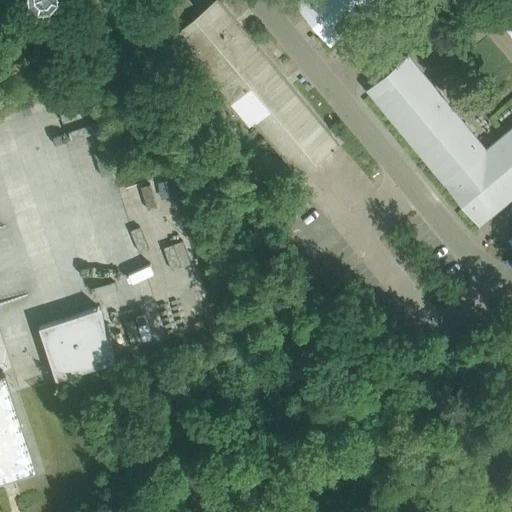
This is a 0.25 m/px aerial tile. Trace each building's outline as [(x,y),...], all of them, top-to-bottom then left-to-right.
[(338,143),(217,0),(215,0),(173,35),(248,124),(254,119),(300,174),(338,143)] [(381,0),(300,0),(297,3),(330,43),(381,0)] [(368,89),(479,223),(511,195),(511,128),(486,150),(408,55),(368,89)] [(153,285),(171,341),(215,326),(196,270),(153,285)] [(116,359),(98,306),(40,325),(57,378),(116,359)] [(0,478),(35,467),(3,370),(0,371),(0,478)]
